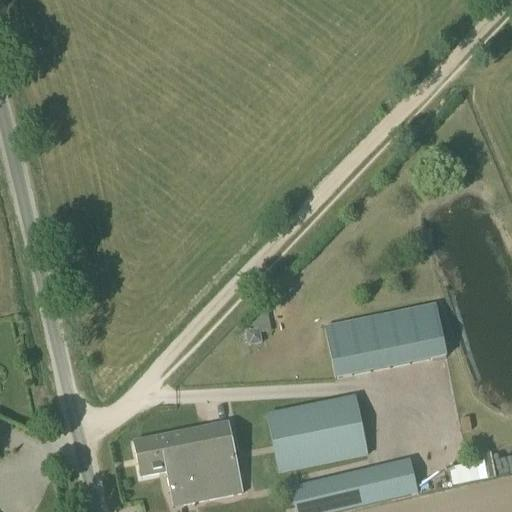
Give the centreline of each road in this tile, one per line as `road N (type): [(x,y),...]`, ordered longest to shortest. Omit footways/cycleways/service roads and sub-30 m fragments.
road 1 (track): [(509,0),(137,392),(79,420)]
road 2 (unclassified): [(102,511),(0,108)]
